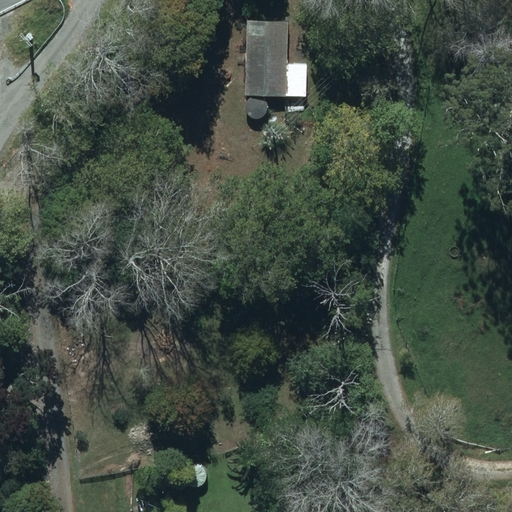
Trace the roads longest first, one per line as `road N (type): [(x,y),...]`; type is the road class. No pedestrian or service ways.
road 1 (track): [(411,0),(385,338),(396,414),(437,453),(494,477),(511,476)]
road 2 (track): [(91,0),(0,137)]
